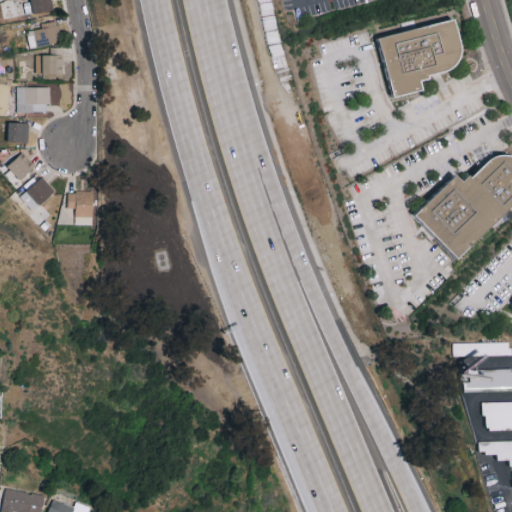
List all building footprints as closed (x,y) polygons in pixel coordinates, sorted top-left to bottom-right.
[(31,0),(32,12),(53,9),(51,0),(31,0)] [(30,46),(61,41),(57,20),(40,22),(41,27),(27,30),(30,46)] [(408,102),(399,105),(388,55),(386,47),(408,41),(461,29),(468,55),(469,57),(469,58),(464,68),(455,77),(434,82),(435,85),(426,88),(427,98),(408,102)] [(63,72),(63,53),(35,54),(36,72),(63,72)] [(49,85),(16,86),(17,111),(49,111),(49,85)] [(29,121),(8,121),(8,140),(28,141),(29,121)] [(8,165),(21,179),(35,165),(22,151),(8,165)] [(511,214),(489,237),(470,256),(460,267),(433,238),(419,222),(460,181),(466,187),(470,185),(475,182),(482,176),(491,168),(501,161),(507,161),(511,162),(511,214)] [(54,190),(41,176),(21,196),(34,210),(54,190)] [(75,215),(93,216),(93,191),(68,190),(68,207),(75,207),(75,215)] [(511,347),(511,355),(493,354),(488,359),(482,365),(471,364),(453,362),(453,359),(452,343),(471,343),(508,341),(509,347),(511,347)] [(511,391),(472,391),(463,391),(471,375),(475,367),(511,369),(511,391)] [(511,428),(485,430),(485,420),(485,414),(482,414),(483,400),(511,400),(511,428)] [(511,465),(510,465),(509,461),(495,462),(496,456),(482,456),(483,442),(511,440),(511,465)] [(0,511),(39,511),(42,493),(4,488),(0,511)] [(46,511),(84,511),(86,506),(51,496),(46,511)]
